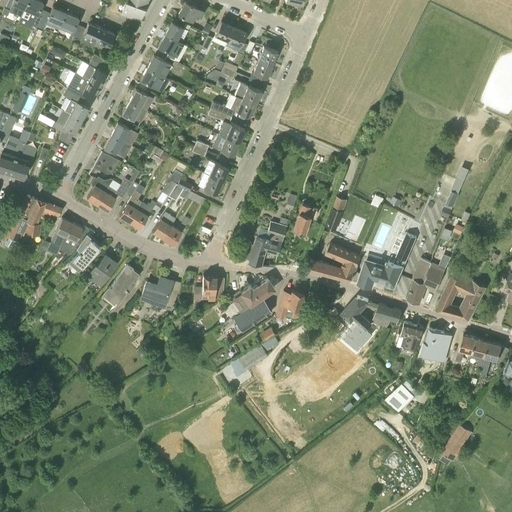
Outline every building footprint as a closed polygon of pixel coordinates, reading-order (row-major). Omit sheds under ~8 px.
[(21,16),(28,0),(6,0),(4,7),(2,12),(7,15),(9,11),(21,16)] [(37,28),(45,10),(40,8),(43,2),(38,0),(28,0),(21,16),(28,19),(31,11),(37,13),(32,25),(37,28)] [(200,17),(203,11),(196,7),(196,6),(185,0),(178,13),(189,19),(189,20),(193,22),(196,15),(200,17)] [(141,20),(144,12),(145,8),(125,1),(121,13),(141,20)] [(61,23),(65,12),(53,6),(50,13),(45,10),(37,28),(43,30),(47,21),(59,26),(60,23),(61,23)] [(74,41),(81,26),(76,24),(78,18),(65,12),(61,23),(69,27),(64,37),(74,41)] [(227,40),(234,26),(221,20),(214,34),(227,40)] [(94,45),(101,28),(88,22),(86,28),(81,26),(74,41),(79,44),(83,42),(93,46),(94,45)] [(164,34),(183,44),(183,42),(181,41),(187,30),(171,22),(164,34)] [(203,32),(208,34),(211,26),(206,24),(203,32)] [(234,26),(227,40),(240,46),(247,32),(234,26)] [(101,28),(94,45),(106,51),(109,45),(114,33),(101,28)] [(0,38),(7,41),(9,36),(0,32),(0,33),(0,38)] [(176,56),(183,44),(164,34),(158,45),(168,51),(166,55),(174,59),(176,55),(176,56)] [(202,43),(198,50),(203,53),(206,48),(207,48),(213,37),(208,34),(202,44),(202,43)] [(250,54),(256,43),(250,40),(244,51),(250,54)] [(57,55),(60,49),(52,45),(49,51),(57,55)] [(258,58),(272,64),(278,51),(264,45),(258,58)] [(232,63),(237,66),(243,54),(237,52),(232,63),(226,60),(232,63)] [(91,58),(103,65),(106,59),(94,53),(91,58)] [(147,66),(169,79),(169,78),(164,75),(170,63),(153,54),(147,66)] [(100,69),(103,65),(91,58),(82,75),(100,85),(106,73),(100,69)] [(267,77),(272,64),(258,58),(253,71),(267,77)] [(36,59),(33,65),(39,67),(42,62),(36,59)] [(221,69),(224,62),(219,59),(215,67),(221,69)] [(235,71),(237,66),(232,63),(226,60),(223,65),(235,71)] [(50,67),(43,64),(40,70),(47,74),(50,67)] [(233,76),(235,71),(223,65),(221,71),(233,76)] [(163,91),(169,79),(147,66),(140,79),(163,91)] [(100,85),(82,75),(75,71),(66,87),(84,99),(87,94),(93,97),(100,85)] [(53,79),(47,75),(44,82),(50,85),(53,79)] [(234,93),(256,102),(261,90),(239,80),(234,93)] [(82,104),(84,99),(66,87),(63,94),(70,98),(63,110),(81,119),(88,107),(82,104)] [(129,100),(146,110),(152,98),(135,89),(129,100)] [(256,102),(234,93),(230,92),(225,103),(223,102),(222,104),(213,100),(210,106),(231,115),(234,109),(250,116),(256,102)] [(140,122),(146,110),(129,100),(122,112),(140,122)] [(229,121),(231,115),(210,106),(207,113),(223,119),(217,132),(239,141),(245,128),(229,121)] [(9,114),(0,109),(0,136),(6,122),(9,114)] [(74,132),(81,119),(63,110),(57,121),(54,120),(51,126),(66,133),(68,128),(74,132)] [(15,117),(9,114),(6,122),(12,125),(15,117)] [(110,133),(127,142),(134,130),(117,121),(110,133)] [(27,138),(30,132),(22,128),(15,145),(13,144),(9,152),(2,150),(1,150),(0,152),(0,169),(12,173),(25,144),(27,138)] [(30,132),(27,138),(32,140),(37,131),(32,129),(30,132)] [(234,154),(239,141),(217,132),(212,145),(234,154)] [(121,154),(127,142),(110,133),(104,146),(115,152),(114,153),(120,156),(121,154)] [(194,145),(206,150),(208,144),(197,139),(194,145)] [(36,148),(25,144),(12,173),(23,177),(29,160),(31,161),(36,148)] [(165,160),(169,154),(154,145),(150,151),(153,153),(151,156),(160,162),(162,158),(165,160)] [(204,155),(206,150),(194,145),(192,150),(204,155)] [(45,160),(49,149),(43,147),(39,158),(45,160)] [(104,167),(101,173),(110,178),(120,160),(101,150),(95,162),(104,167)] [(209,174),(223,180),(228,167),(215,161),(214,162),(209,159),(204,171),(209,174)] [(92,167),(101,173),(104,167),(95,162),(92,167)] [(131,174),(135,177),(139,171),(134,168),(131,174)] [(175,183),(189,189),(191,184),(185,181),(187,177),(182,174),(179,179),(178,179),(175,183)] [(217,193),(223,180),(209,174),(204,187),(217,193)] [(175,183),(178,179),(173,175),(171,179),(169,178),(161,190),(168,194),(175,183)] [(451,190),(445,203),(453,206),(459,193),(458,193),(464,178),(457,175),(451,190)] [(97,203),(108,185),(95,176),(90,183),(94,186),(86,196),(97,203)] [(126,191),(132,182),(125,177),(116,190),(108,185),(97,203),(107,210),(119,192),(123,195),(126,191)] [(129,221),(142,200),(138,198),(144,187),(134,180),(132,182),(126,191),(132,194),(119,214),(129,221)] [(188,189),(189,189),(175,183),(168,194),(176,199),(181,190),(186,193),(188,189)] [(296,195),(290,193),(285,208),(291,210),(296,195)] [(32,220),(28,217),(26,217),(35,197),(27,194),(12,226),(6,224),(0,233),(0,242),(2,239),(4,240),(4,242),(8,244),(5,248),(13,253),(18,245),(14,243),(16,239),(17,240),(22,232),(23,229),(25,226),(32,220)] [(378,206),(383,197),(376,194),(371,202),(378,206)] [(41,221),(37,221),(41,213),(42,210),(48,213),(52,203),(36,196),(28,217),(32,220),(25,226),(23,229),(31,231),(31,233),(39,234),(41,221)] [(401,199),(393,196),(390,202),(398,205),(401,199)] [(341,210),(345,199),(337,197),(333,208),(327,226),(336,229),(343,211),(341,210)] [(142,200),(129,221),(140,227),(156,202),(152,199),(148,205),(142,201),(142,200)] [(55,220),(63,207),(52,203),(48,213),(54,216),(53,219),(55,220)] [(304,234),(309,216),(306,215),(308,207),(301,205),(293,230),(304,234)] [(448,217),(452,209),(445,206),(444,205),(440,214),(448,217)] [(163,237),(171,224),(175,217),(165,211),(152,230),(163,237)] [(466,222),(470,213),(464,211),(461,219),(466,222)] [(185,224),(189,218),(185,215),(181,221),(185,224)] [(61,244),(72,222),(62,217),(51,239),(61,244)] [(280,245),(286,225),(270,221),(265,238),(256,236),(254,243),(247,241),(246,246),(253,247),(249,262),(261,264),(266,250),(278,254),(278,253),(280,245)] [(76,246),(86,235),(91,230),(89,228),(83,225),(82,227),(72,222),(61,244),(59,248),(64,251),(68,254),(76,246)] [(252,240),(256,226),(242,222),(238,235),(252,240)] [(464,227),(456,223),(453,230),(460,234),(464,227)] [(171,224),(163,237),(173,244),(181,231),(171,224)] [(405,262),(417,237),(406,232),(396,254),(394,262),(368,254),(366,260),(359,283),(370,286),(373,276),(387,281),(387,283),(395,286),(405,262)] [(79,249),(72,256),(82,266),(100,247),(90,237),(89,238),(86,235),(76,246),(79,249)] [(44,253),(49,241),(43,238),(37,250),(44,253)] [(351,280),(360,256),(346,250),(329,242),(325,252),(345,260),(341,267),(311,259),(308,268),(337,276),(351,280)] [(100,284),(117,262),(105,253),(97,263),(95,262),(87,274),(100,284)] [(413,279),(415,280),(415,279),(422,282),(430,262),(421,258),(413,279)] [(445,268),(430,262),(422,282),(415,279),(415,280),(408,299),(417,302),(425,283),(431,285),(430,289),(435,291),(445,268)] [(127,263),(104,293),(117,304),(139,275),(132,270),(133,268),(127,263)] [(468,317),(485,286),(454,270),(436,308),(450,312),(453,306),(449,305),(458,286),(469,292),(458,314),(468,317)] [(195,286),(194,298),(195,299),(196,300),(197,301),(198,301),(200,301),(201,299),(202,298),(221,299),(221,293),(223,293),(224,277),(216,276),(216,275),(203,275),(202,287),(195,286)] [(173,307),(182,283),(163,277),(160,285),(146,280),(141,296),(173,307)] [(234,295),(232,296),(234,300),(240,309),(274,288),(267,278),(252,288),(250,285),(234,295)] [(304,293),(291,289),(291,292),(283,290),(275,316),(283,318),(284,314),(292,317),(291,318),(298,320),(301,311),(304,303),(302,302),(304,293)] [(357,295),(342,313),(352,323),(351,325),(349,324),(344,328),(359,344),(371,333),(366,329),(372,322),(361,313),(365,308),(363,306),(369,299),(357,295)] [(234,327),(236,330),(239,331),(241,329),(271,309),(264,298),(234,318),(237,322),(235,324),(234,327)] [(379,302),(377,308),(373,321),(388,327),(391,319),(398,321),(402,309),(379,302)] [(415,350),(417,346),(423,326),(404,320),(400,333),(406,335),(403,346),(415,350)] [(265,341),(275,334),(271,327),(260,333),(265,341)] [(448,343),(450,334),(429,328),(425,342),(424,341),(420,354),(436,358),(441,341),(448,343)] [(473,352),(477,337),(463,333),(456,359),(460,361),(464,350),(473,352)] [(480,374),(490,341),(477,337),(473,352),(480,354),(476,365),(481,367),(479,374),(480,374)] [(490,341),(480,374),(486,376),(491,357),(497,359),(496,363),(501,364),(509,350),(501,346),(502,344),(490,341)] [(264,344),(239,354),(243,366),(268,357),(264,344)] [(136,350),(140,354),(144,350),(140,346),(136,350)] [(239,371),(244,368),(237,356),(232,359),(239,371)] [(400,368),(403,361),(397,359),(394,367),(400,368)] [(410,384),(418,379),(413,372),(405,377),(410,384)] [(403,383),(402,382),(384,399),(399,411),(414,395),(415,394),(403,383)] [(458,423),(452,419),(445,430),(451,434),(458,423)] [(459,424),(454,433),(442,452),(452,458),(469,431),(459,424)] [(418,434),(414,440),(420,444),(424,439),(418,434)]
